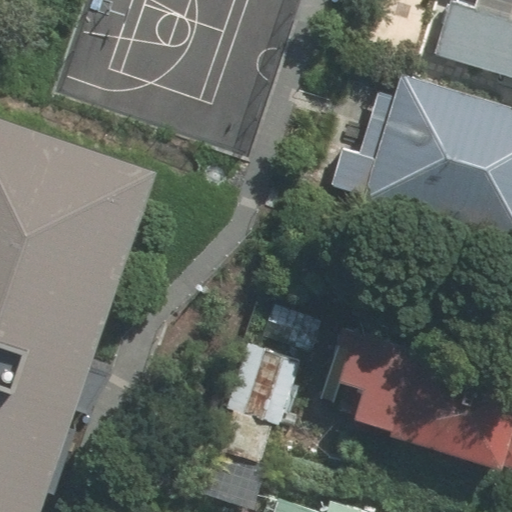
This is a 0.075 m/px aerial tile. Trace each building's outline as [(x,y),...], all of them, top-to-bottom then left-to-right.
[(511,2),(503,0),(449,0),(432,58),(511,82),(511,2)] [(344,140),(330,185),(511,241),(511,109),(402,75),(395,96),(377,90),(360,145),(344,140)] [(0,95),(0,511),(32,511),(157,149),(0,95)] [(511,372),(344,320),(338,340),(350,344),(339,378),(365,386),(356,417),(511,466),(511,372)] [(304,356),(247,337),(196,490),(254,509),(304,356)] [(372,511),(273,479),(262,511),(372,511)]
